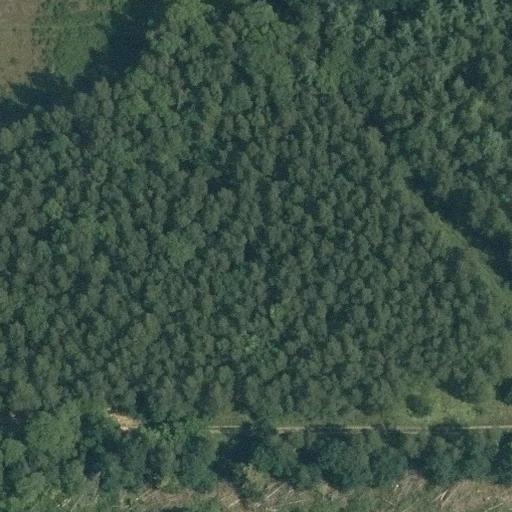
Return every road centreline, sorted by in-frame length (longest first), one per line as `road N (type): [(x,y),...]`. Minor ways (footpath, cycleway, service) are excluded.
road 1 (track): [(511,296),(290,43),(213,27),(0,27)]
road 2 (track): [(511,431),(0,444)]
